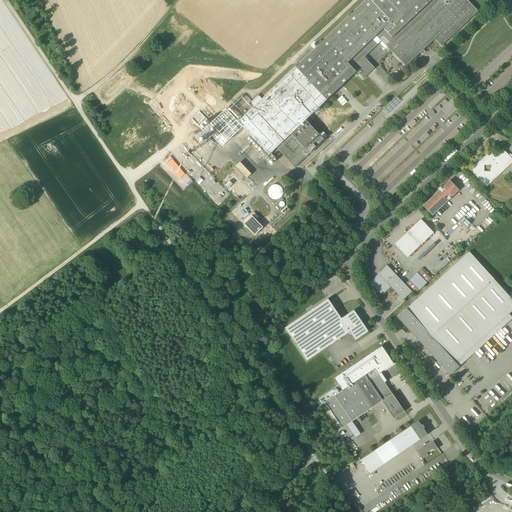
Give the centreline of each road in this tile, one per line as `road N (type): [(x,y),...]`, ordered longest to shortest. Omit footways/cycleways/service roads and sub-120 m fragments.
road 1 (track): [(4,0),(351,511)]
road 2 (residential): [(511,101),(367,236),(351,262),(356,283),(462,441),(484,467),(511,482)]
road 3 (track): [(143,204),(0,312)]
road 4 (track): [(74,102),(177,0)]
